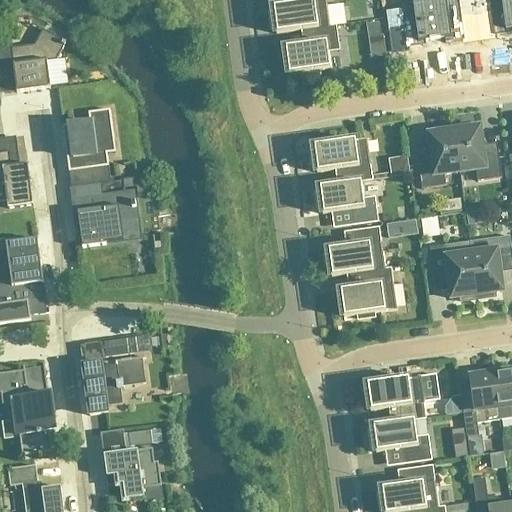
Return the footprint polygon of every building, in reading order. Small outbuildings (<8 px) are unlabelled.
[(310,32),(329,29),(325,0),(299,0),(300,7),(272,10),(273,16),(269,16),(271,32),(275,32),(275,37),(310,32)] [(401,12),(385,14),(387,31),(403,29),(406,51),(408,51),(425,48),(425,44),(434,43),(428,0),(411,0),(412,6),(400,8),(401,12)] [(428,0),(434,43),(444,42),(445,46),(462,43),(463,43),(460,21),(475,19),(473,2),(458,4),(457,0),(456,0),(446,2),(445,0),(428,0)] [(511,0),(485,0),(473,2),(475,19),(490,17),(493,39),(495,38),(511,36),(511,33),(511,32),(511,31),(511,0)] [(318,74),(330,72),(328,55),(339,54),(335,28),(329,29),(310,32),(313,47),(284,51),(288,78),(302,76),(303,80),(318,77),(318,74)] [(33,48),(11,51),(10,44),(0,45),(0,77),(13,76),(16,96),(48,92),(48,93),(50,93),(45,65),(56,63),(65,46),(42,33),(33,48)] [(104,142),(113,140),(109,113),(87,116),(89,125),(62,129),(68,175),(108,169),(104,142)] [(453,129),(459,175),(475,173),(477,184),(501,181),(497,156),(483,158),(479,130),(471,131),(470,127),(453,129)] [(443,178),(459,175),(453,129),(436,131),(436,135),(428,137),(432,165),(417,167),(421,192),(445,189),(443,178)] [(345,172),(347,187),(361,185),(372,184),(366,142),(312,149),(313,155),(309,155),(312,171),(315,170),(316,176),(345,172)] [(32,208),(27,168),(11,170),(9,155),(0,155),(0,204),(6,204),(7,212),(32,208)] [(363,202),(361,185),(347,187),(318,191),(319,196),(315,197),(317,212),(321,212),(322,217),(350,213),(353,229),(378,225),(374,200),(363,202)] [(103,228),(136,224),(134,211),(135,211),(134,204),(133,205),(132,195),(72,203),(74,216),(77,216),(81,251),(105,248),(103,228)] [(331,280),(366,275),(384,272),(378,230),(353,234),(355,249),(327,253),(328,259),(324,259),(326,275),(330,274),(331,280)] [(486,254),(470,256),(477,302),(494,300),(494,296),(502,295),(498,267),(511,264),(511,261),(509,239),(485,243),(486,254)] [(0,327),(30,323),(27,303),(22,304),(21,294),(25,293),(25,288),(43,286),(37,242),(13,245),(12,241),(0,243),(0,327)] [(447,274),(451,302),(459,301),(460,305),(477,302),(470,256),(469,245),(429,251),(432,276),(447,274)] [(396,313),(391,271),(384,272),(366,275),(368,290),(339,294),(343,321),(357,318),(358,322),(373,320),(373,316),(396,313)] [(101,345),(103,361),(131,358),(128,342),(101,345)] [(100,366),(82,369),(89,419),(107,416),(106,411),(122,409),(120,393),(122,393),(122,390),(145,387),(142,362),(145,362),(145,360),(115,365),(115,370),(101,372),(100,366)] [(23,374),(0,376),(0,397),(1,408),(6,407),(8,426),(17,425),(21,459),(51,455),(48,435),(52,434),(47,396),(46,396),(46,397),(29,399),(28,393),(29,392),(29,391),(26,392),(23,370),(22,370),(23,374)] [(511,373),(492,376),(498,423),(511,421),(511,373)] [(476,427),(498,423),(492,376),(469,379),(474,414),(462,415),(466,440),(478,438),(476,427)] [(400,425),(414,424),(425,422),(423,405),(439,403),(435,378),(366,388),(367,393),(363,394),(365,409),(369,409),(369,414),(398,410),(400,425)] [(406,467),(431,464),(428,438),(416,440),(414,424),(400,425),(372,429),(372,435),(368,435),(371,451),(374,450),(375,456),(404,452),(406,467)] [(128,437),(130,450),(151,447),(150,434),(128,437)] [(126,503),(143,500),(142,492),(161,489),(158,465),(154,466),(152,452),(137,454),(137,453),(103,458),(102,458),(106,480),(107,480),(106,480),(117,478),(118,487),(123,486),(126,507),(127,507),(126,503)] [(62,511),(60,490),(42,492),(41,484),(37,485),(35,469),(7,473),(9,490),(27,487),(31,511),(27,511),(62,511)] [(426,511),(438,510),(432,469),(407,472),(409,488),(380,492),(381,497),(377,498),(379,511),(426,511)] [(487,511),(510,511),(510,507),(499,509),(497,499),(487,501),(484,482),(472,483),(475,507),(487,505),(487,511)]
